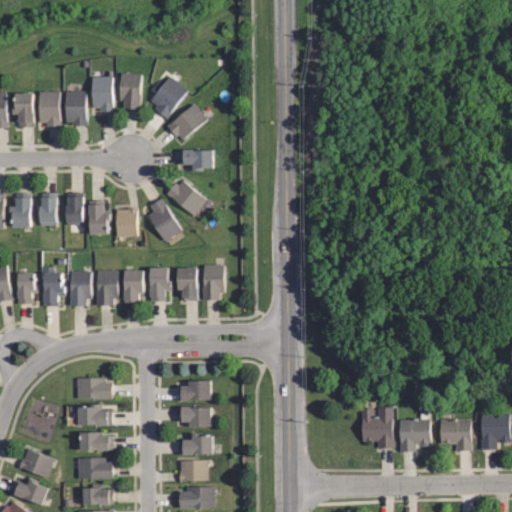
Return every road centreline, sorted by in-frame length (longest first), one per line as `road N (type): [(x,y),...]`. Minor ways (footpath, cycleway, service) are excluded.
road 1 (secondary): [(289,511),(283,0)]
road 2 (residential): [(43,348),(51,354),(92,341),(287,337)]
road 3 (residential): [(289,486),(511,482)]
road 4 (residential): [(146,340),(147,511)]
road 5 (residential): [(0,158),(133,156)]
